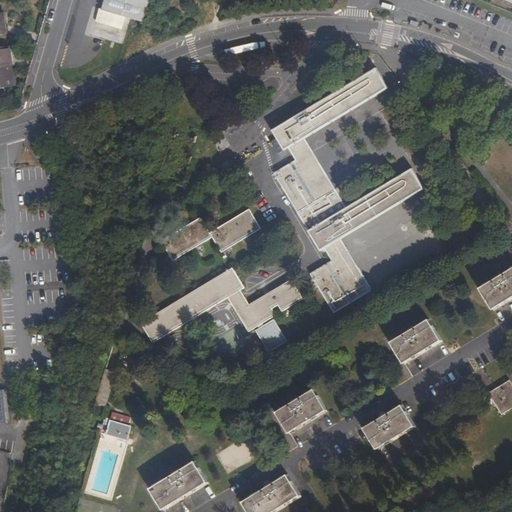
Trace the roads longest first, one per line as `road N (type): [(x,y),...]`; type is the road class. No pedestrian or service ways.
road 1 (tertiary): [(43,117),(191,48),(282,24),(390,34),(451,51),(509,80)]
road 2 (residential): [(207,511),(511,329)]
road 3 (residential): [(43,117),(43,75),(67,0)]
